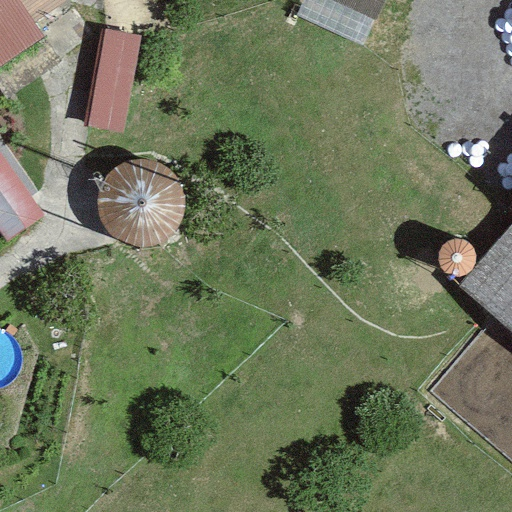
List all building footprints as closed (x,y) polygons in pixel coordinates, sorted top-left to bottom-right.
[(304,0),(299,10),(368,43),(388,0),(304,0)] [(94,124),(133,128),(145,26),(106,22),(94,124)] [(0,64),(18,53),(0,26),(0,64)] [(0,128),(0,229),(5,238),(50,210),(0,128)] [(186,162),(107,159),(104,238),(183,241),(186,162)] [(511,227),(451,299),(511,353),(511,227)]
